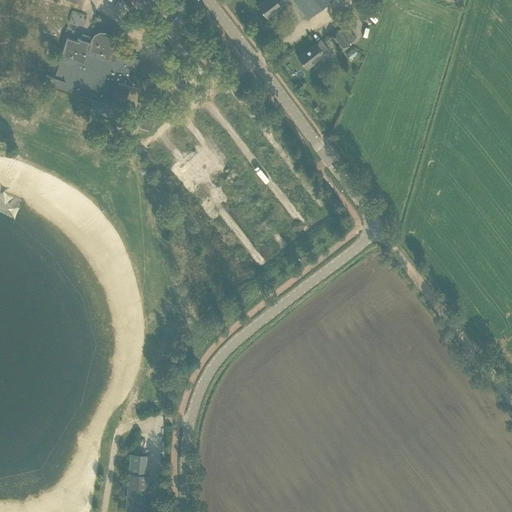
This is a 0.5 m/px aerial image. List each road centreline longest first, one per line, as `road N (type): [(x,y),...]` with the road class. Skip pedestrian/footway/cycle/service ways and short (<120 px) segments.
road 1 (tertiary): [(185,511),(185,441),(204,378),(233,344),(371,229),(368,212),(206,0)]
road 2 (track): [(371,229),(511,401)]
